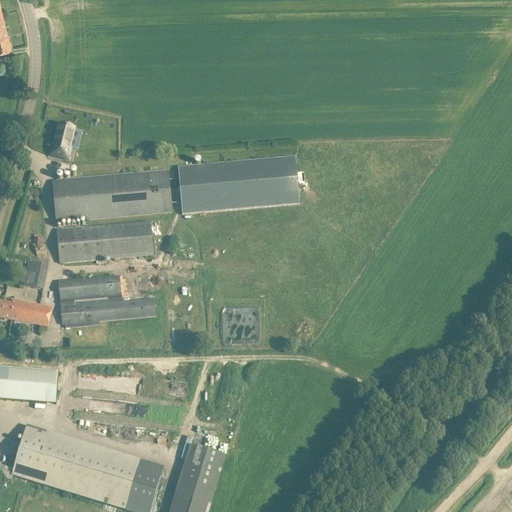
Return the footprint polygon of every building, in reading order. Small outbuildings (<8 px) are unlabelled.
[(0,37),(8,36),(0,3),(0,37)] [(0,37),(0,51),(12,48),(8,36),(0,37)] [(53,146),(50,157),(68,162),(71,150),(70,150),(75,131),(59,127),(54,146),(53,146)] [(304,190),(302,172),(297,172),(295,158),(294,158),(178,169),(183,215),(298,205),(300,205),(298,191),(304,190)] [(169,173),(53,183),(56,224),(172,213),(169,173)] [(150,223),(67,231),(57,232),(60,265),(70,264),(153,257),(150,223)] [(29,263),(26,274),(24,274),(21,284),(24,285),(24,287),(44,291),(49,267),(29,263)] [(156,318),(155,301),(122,304),(120,277),(68,282),(58,283),(62,326),(65,326),(66,329),(76,328),(78,328),(100,326),(99,323),(156,318)] [(178,290),(179,329),(187,329),(185,290),(178,290)] [(0,319),(48,329),(52,309),(13,302),(12,305),(0,302),(0,319)] [(0,369),(0,400),(56,405),(59,374),(0,369)] [(12,479),(124,511),(151,511),(165,468),(27,427),(12,479)] [(208,511),(222,455),(185,446),(169,511),(208,511)]
